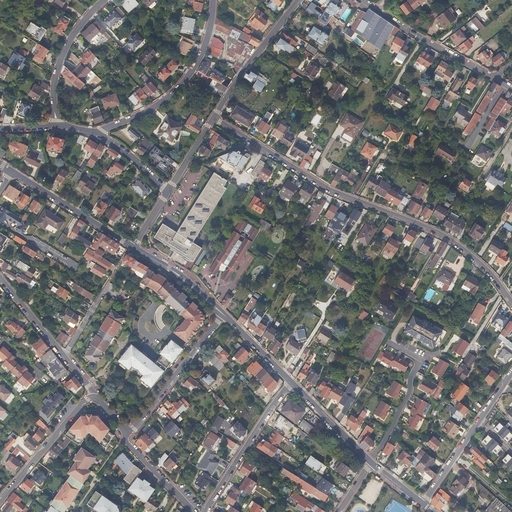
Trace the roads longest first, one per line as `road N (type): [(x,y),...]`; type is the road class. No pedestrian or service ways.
road 1 (residential): [(213,122),(318,184),(432,229),(478,262),(511,302)]
road 2 (residential): [(211,0),(192,71),(151,110),(98,132)]
road 3 (residential): [(125,438),(224,314)]
road 4 (residential): [(291,382),(205,511)]
road 5 (residential): [(389,343),(421,359),(381,445),(366,458)]
road 6 (residential): [(213,122),(298,0)]
road 7 (residential): [(11,171),(133,247)]
road 8 (residential): [(104,0),(70,37),(56,72),(56,127)]
road 9 (residential): [(0,501),(92,396)]
road 10 (residential): [(372,7),(492,77)]
